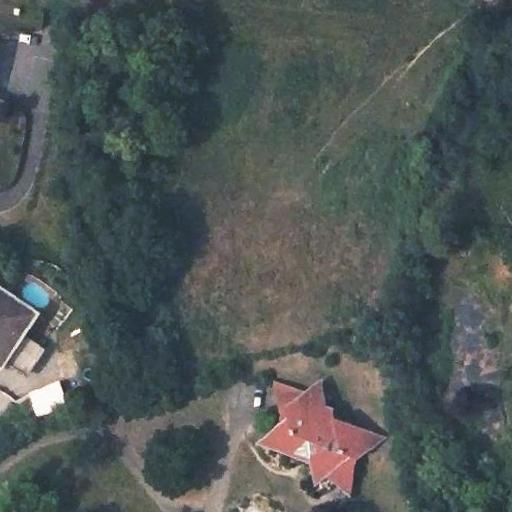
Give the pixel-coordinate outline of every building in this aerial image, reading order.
[(0,355),(29,316),(0,295),(0,355)] [(61,382),(31,394),(39,415),(69,403),(61,382)] [(268,421),(286,401),(244,395),(264,446),(274,434),(268,421)] [(356,432),(323,427),(320,416),(307,413),(305,404),(286,401),(268,421),(274,434),(264,446),(257,453),(262,468),(303,474),(307,488),(320,489),(332,474),(328,464),(333,459),(352,462),(361,450),(356,432)] [(356,432),(361,450),(377,435),(356,432)]
